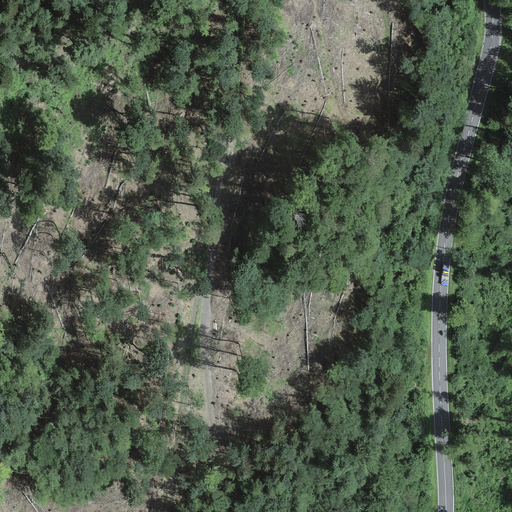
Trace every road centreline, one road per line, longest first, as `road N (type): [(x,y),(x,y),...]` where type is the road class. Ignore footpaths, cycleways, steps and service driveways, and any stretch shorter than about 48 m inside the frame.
road 1 (secondary): [(491,0),(487,61),(454,186),(440,283),(445,511)]
road 2 (track): [(195,0),(183,110),(161,203),(173,304),(167,511)]
